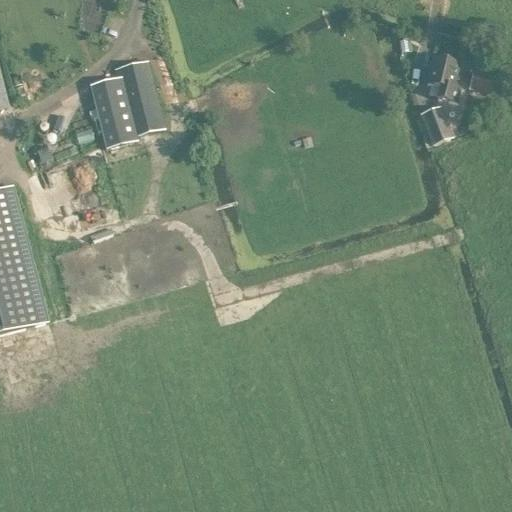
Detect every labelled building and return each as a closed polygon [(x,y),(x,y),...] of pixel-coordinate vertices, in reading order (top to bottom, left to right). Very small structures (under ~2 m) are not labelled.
[(434,62),(428,88),(442,91),(439,103),(457,107),(458,108),(461,93),(455,92),(460,68),(434,62)] [(116,83),(89,89),(106,154),(138,145),(137,141),(166,134),(148,65),(131,69),(114,73),(116,83)] [(0,115),(10,113),(0,73),(0,115)] [(474,73),(471,87),(496,93),(499,79),(474,73)] [(441,111),(422,119),(435,150),(454,142),(453,140),(451,136),(441,111)] [(46,130),(45,129),(44,128),(42,127),(41,127),(39,127),(38,128),(36,129),(36,131),(36,132),(36,134),(37,135),(38,136),(40,137),(42,137),(43,136),(45,135),(46,134),(46,132),(46,130)] [(54,147),(55,145),(56,143),(56,141),(55,139),(54,138),(52,137),(51,136),(49,136),(47,137),(45,138),(44,140),(44,142),(44,144),(45,145),(46,147),(48,148),(50,148),(52,148),(54,147)] [(304,148),(312,146),(311,138),(302,140),(304,148)] [(8,187),(0,189),(0,335),(43,324),(20,233),(8,187)] [(109,238),(107,235),(104,234),(100,233),(97,234),(94,236),(92,239),(91,242),(91,245),(92,249),(94,251),(97,253),(100,254),(103,254),(106,252),(109,250),(111,247),(111,244),(111,241),(109,238)]
